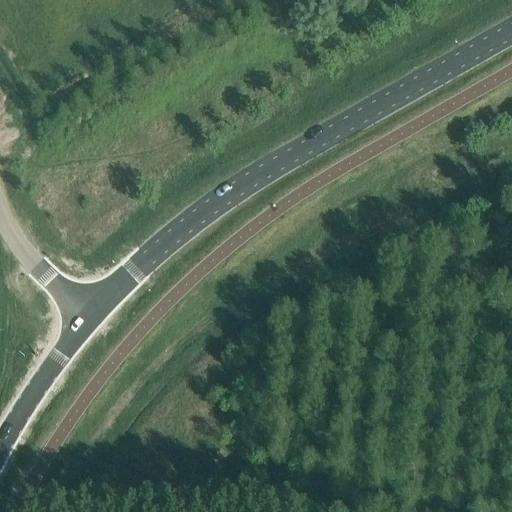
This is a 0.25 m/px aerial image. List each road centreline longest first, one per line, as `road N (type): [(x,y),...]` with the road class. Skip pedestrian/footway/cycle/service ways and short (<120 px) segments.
road 1 (tertiary): [(70,337),(131,273),(288,157),(511,33)]
road 2 (unclassified): [(70,337),(0,202)]
road 3 (tertiary): [(0,448),(70,337)]
